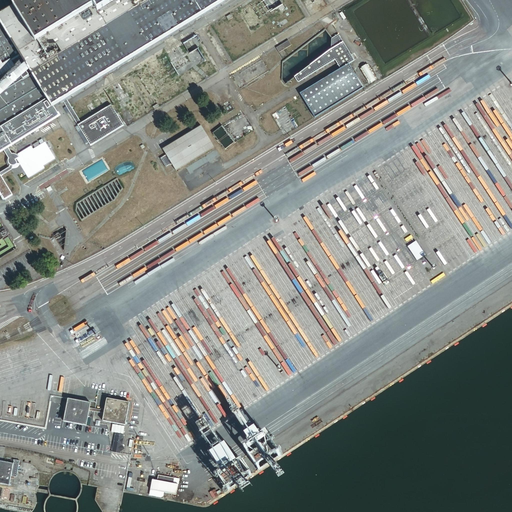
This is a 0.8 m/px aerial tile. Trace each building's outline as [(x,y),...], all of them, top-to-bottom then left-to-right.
[(125,62),(87,0),(24,0),(0,15),(0,25),(24,65),(29,72),(51,108),(52,108),(62,101),(65,99),(125,62)] [(87,0),(125,62),(182,27),(202,15),(192,0),(87,0)] [(226,0),(192,0),(202,15),(226,0)] [(29,72),(24,65),(0,25),(0,151),(2,150),(6,147),(57,117),(52,108),(51,108),(29,72)] [(331,39),(324,29),(280,63),(280,81),(284,86),(294,78),(331,50),(331,39)] [(331,50),(294,78),(297,82),(299,82),(300,82),(335,61),(340,69),(347,65),(355,61),(343,42),(338,34),(331,39),(331,50)] [(287,41),(275,48),(278,53),(290,46),(287,41)] [(340,69),(299,94),(313,117),(361,88),(347,65),(340,69)] [(360,69),(359,69),(367,83),(368,82),(374,79),(373,79),(374,78),(366,65),(365,65),(360,68),(360,69)] [(81,124),(65,99),(62,101),(65,107),(63,108),(67,115),(69,113),(78,126),(81,124)] [(226,102),(222,104),(224,106),(222,107),(226,114),(233,110),(229,103),(227,104),(226,102)] [(81,124),(78,126),(81,131),(78,133),(86,146),(89,144),(91,147),(124,126),(111,106),(81,124)] [(165,155),(171,164),(175,171),(213,148),(200,126),(162,149),(165,155)] [(221,126),(211,134),(224,150),(234,143),(221,126)] [(30,147),(15,155),(17,156),(18,158),(16,159),(27,178),(43,168),(42,166),(54,159),(44,142),(32,150),(30,147)] [(6,147),(2,150),(6,157),(7,159),(7,160),(7,161),(7,164),(9,165),(11,166),(13,166),(15,165),(16,164),(16,163),(14,160),(16,159),(18,158),(17,156),(15,155),(14,155),(13,154),(11,154),(6,147)] [(165,168),(171,164),(165,155),(159,159),(165,168)] [(8,168),(0,172),(0,176),(11,170),(11,169),(16,168),(17,167),(18,165),(19,165),(16,164),(15,165),(13,166),(11,166),(9,165),(7,164),(7,161),(7,160),(7,159),(6,157),(5,160),(5,162),(5,164),(6,166),(8,168)] [(0,195),(3,200),(11,195),(5,185),(0,176),(0,195)] [(122,188),(116,178),(75,203),(75,212),(81,221),(114,201),(122,188)] [(0,223),(0,257),(15,248),(0,223)] [(415,242),(407,247),(416,261),(424,255),(415,242)] [(88,411),(88,408),(89,403),(67,399),(63,421),(85,425),(88,411)] [(103,411),(103,413),(102,421),(124,425),(128,403),(106,399),(103,411)] [(123,436),(114,434),(110,452),(119,454),(120,452),(123,449),(121,445),(123,436)] [(54,459),(46,457),(44,463),(52,466),(54,459)] [(10,476),(12,464),(3,462),(3,461),(0,460),(0,483),(8,485),(10,476)] [(13,460),(12,464),(10,476),(15,477),(18,461),(13,460)] [(173,478),(157,475),(156,481),(172,484),(173,478)] [(156,481),(151,480),(149,490),(163,493),(175,495),(177,485),(172,484),(156,481)]
